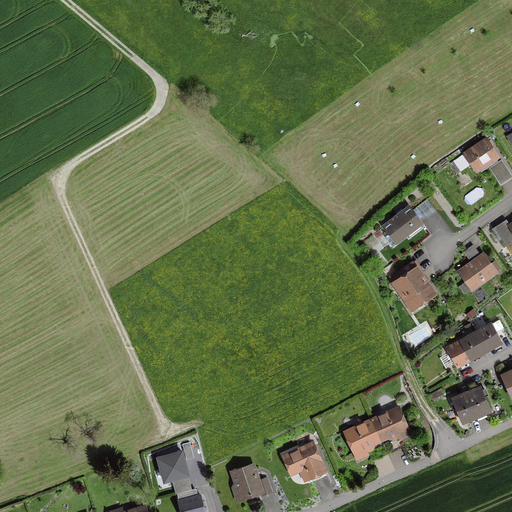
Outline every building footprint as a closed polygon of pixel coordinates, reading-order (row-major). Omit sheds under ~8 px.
[(498,156),(486,139),(464,154),(475,171),(498,156)] [(420,227),(418,225),(421,223),(412,211),(427,199),(424,195),(402,211),(400,209),(395,213),(397,215),(383,227),(395,243),(406,234),(408,237),(420,227)] [(470,289),(495,271),(483,254),(458,272),(470,289)] [(414,307),(418,308),(422,305),(423,301),(432,295),(423,282),(425,280),(420,273),(419,274),(412,262),(396,273),(400,278),(393,283),(402,296),(407,297),(414,307)] [(491,324),(475,332),(485,350),(501,342),(499,339),(506,335),(498,320),(491,324)] [(456,367),(485,350),(475,332),(474,331),(469,334),(470,335),(446,349),(456,367)] [(511,370),(501,376),(511,398),(511,370)] [(483,413),(490,410),(480,387),(466,393),(477,420),(485,416),(483,413)] [(469,423),(477,420),(466,393),(451,399),(461,422),(467,419),(469,423)] [(370,419),(380,440),(389,436),(390,438),(393,439),(396,438),(397,434),(396,433),(408,428),(398,407),(373,419),(372,418),(370,419)] [(372,446),(372,444),(380,440),(370,419),(368,419),(369,421),(344,432),(353,453),(364,448),(365,449),(368,450),(371,449),(372,446)] [(299,470),(304,480),(324,470),(311,443),(283,456),(291,473),(299,470)] [(189,476),(183,451),(158,458),(164,483),(189,476)] [(240,498),(258,492),(260,491),(262,495),(270,492),(266,478),(257,481),(252,465),(232,472),(235,482),(234,484),(235,488),(238,489),(240,498)] [(204,511),(201,495),(179,501),(181,511),(204,511)]
